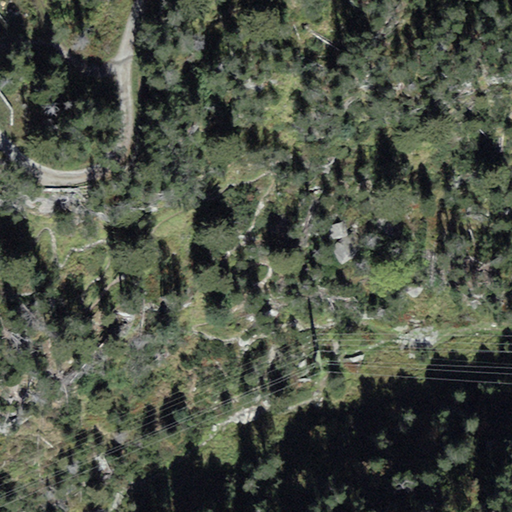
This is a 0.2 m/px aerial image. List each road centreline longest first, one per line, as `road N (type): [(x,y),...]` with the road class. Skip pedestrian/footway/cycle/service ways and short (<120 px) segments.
road 1 (track): [(0,138),(52,172),(98,167),(125,154),(133,124),(123,65),(141,0)]
road 2 (track): [(42,0),(82,66),(123,65)]
